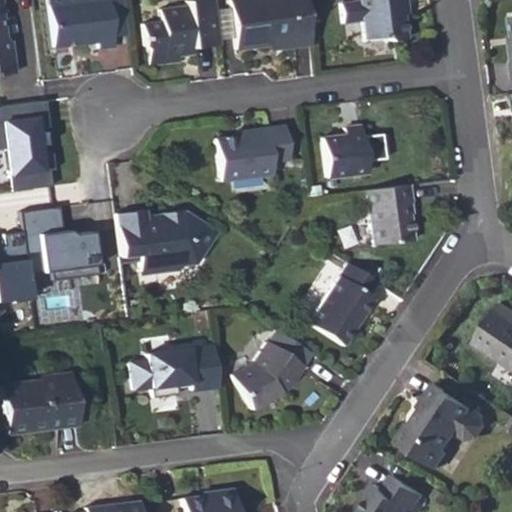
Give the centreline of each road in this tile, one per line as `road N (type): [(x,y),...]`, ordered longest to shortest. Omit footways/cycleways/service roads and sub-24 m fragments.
road 1 (residential): [(105,116),(462,73)]
road 2 (residential): [(327,459),(265,443),(0,475)]
road 3 (residential): [(481,226),(327,459)]
road 4 (residential): [(462,73),(481,226)]
